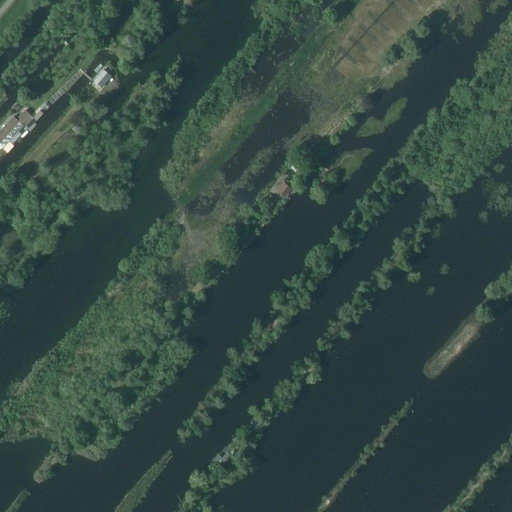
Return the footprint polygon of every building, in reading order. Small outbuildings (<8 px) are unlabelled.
[(97,80),(103,85),(110,75),(105,71),(97,80)] [(30,114),(25,110),(16,119),(13,116),(0,130),(0,146),(2,149),(24,126),(21,124),(30,114)] [(291,188),(284,182),(277,191),(284,197),(291,188)] [(254,414),(246,425),(255,432),(263,421),(254,414)] [(226,451),(215,463),(224,471),(235,459),(226,451)]
